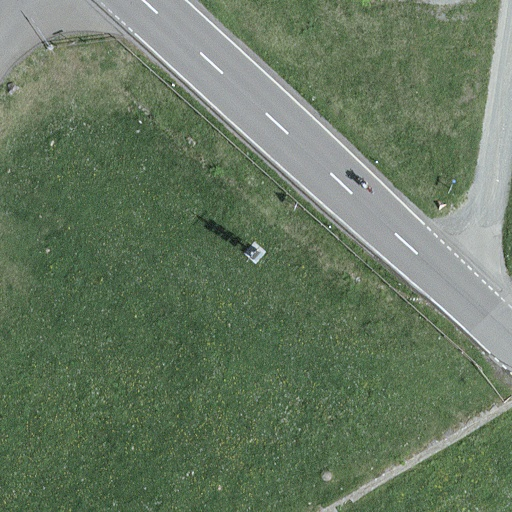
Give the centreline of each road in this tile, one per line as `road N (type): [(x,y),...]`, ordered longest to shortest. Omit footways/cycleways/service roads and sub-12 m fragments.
road 1 (secondary): [(511,336),(143,0)]
road 2 (track): [(511,35),(470,300)]
